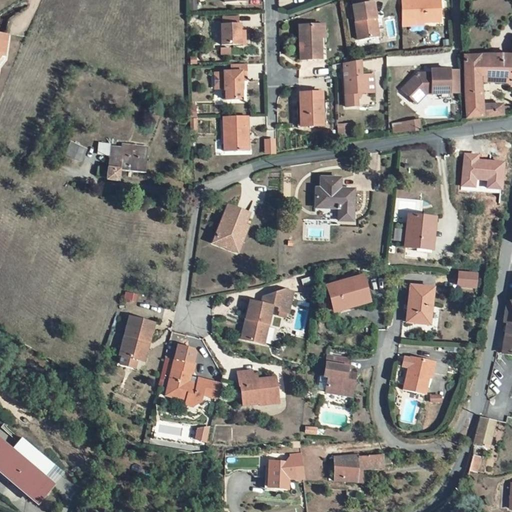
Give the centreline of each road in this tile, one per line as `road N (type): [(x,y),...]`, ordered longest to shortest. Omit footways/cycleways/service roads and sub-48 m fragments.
road 1 (residential): [(186,318),(202,192),(268,165),(511,126)]
road 2 (residential): [(476,412),(438,447),(410,448),(387,433),(377,405),(390,335)]
road 3 (unclassified): [(511,227),(476,412)]
